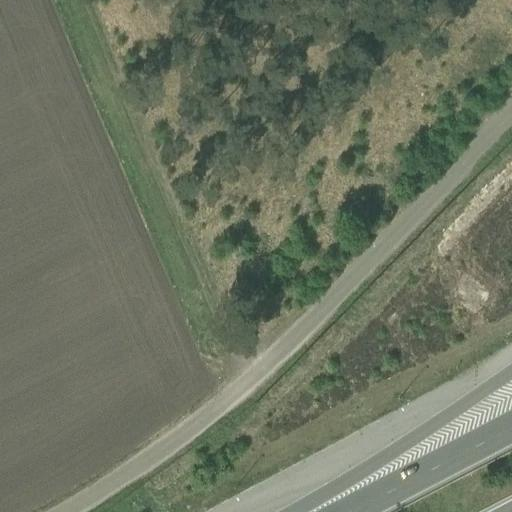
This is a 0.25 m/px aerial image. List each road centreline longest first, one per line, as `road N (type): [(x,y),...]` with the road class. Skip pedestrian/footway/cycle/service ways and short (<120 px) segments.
road 1 (unclassified): [(511,116),(255,379),(61,511)]
road 2 (motorway): [(511,366),(316,488),(296,511)]
road 3 (motorway): [(511,419),(333,511)]
